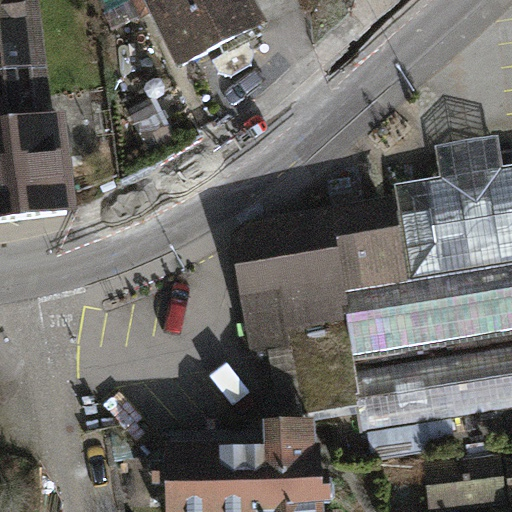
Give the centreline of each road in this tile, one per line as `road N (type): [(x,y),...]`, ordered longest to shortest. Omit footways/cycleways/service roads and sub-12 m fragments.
road 1 (secondary): [(37,268),(213,195),(442,0)]
road 2 (residential): [(75,511),(37,268)]
